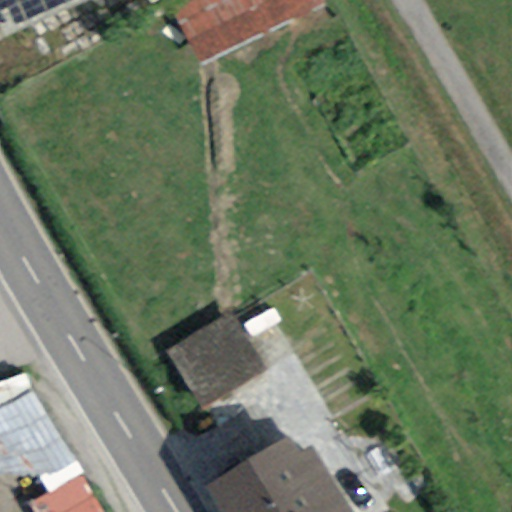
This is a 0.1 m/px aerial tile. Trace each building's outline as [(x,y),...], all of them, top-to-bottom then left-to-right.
[(0,0),(0,17),(8,37),(91,0),(0,0)] [(320,0),(176,0),(198,64),(328,21),(320,0)] [(234,312),(168,355),(208,416),(274,373),(234,312)] [(102,511),(52,373),(0,391),(0,483),(24,474),(38,511),(102,511)] [(287,451),(206,499),(213,511),(344,511),(311,455),(295,464),(287,451)]
